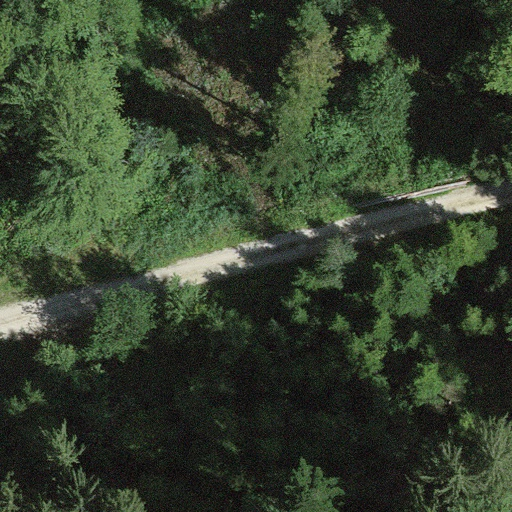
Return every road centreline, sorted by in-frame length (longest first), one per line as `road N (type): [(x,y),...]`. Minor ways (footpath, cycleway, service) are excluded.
road 1 (track): [(511,199),(404,212),(0,329)]
road 2 (track): [(0,423),(184,276)]
